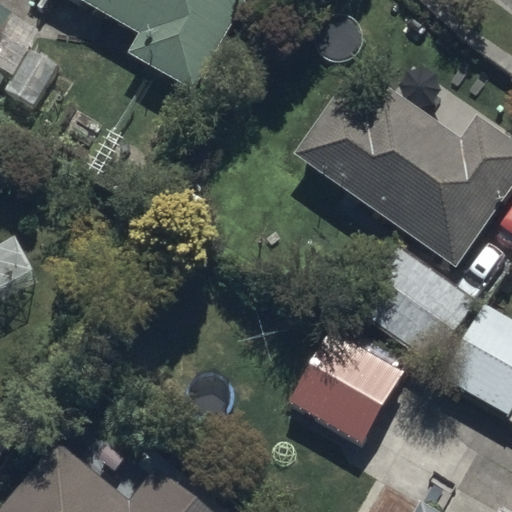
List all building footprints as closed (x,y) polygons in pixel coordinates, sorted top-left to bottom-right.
[(48,0),(142,52),(130,73),(197,110),(258,0),(48,0)] [(38,42),(0,19),(0,104),(2,105),(15,81),(31,91),(45,66),(29,57),(38,42)] [(342,110),(298,171),(454,282),(511,201),(511,162),(476,137),(463,155),(385,99),(365,126),(342,110)] [(402,261),(354,325),(430,382),(478,318),(402,261)] [(511,332),(489,318),(443,392),(508,432),(511,426),(511,332)] [(329,346),(291,418),(365,458),(403,386),(329,346)] [(0,468),(16,446),(0,433),(0,468)] [(122,511),(56,458),(11,511),(188,511),(156,486),(135,511),(122,511)]
